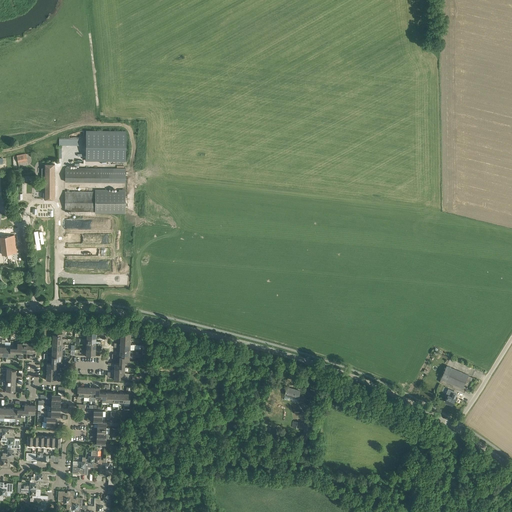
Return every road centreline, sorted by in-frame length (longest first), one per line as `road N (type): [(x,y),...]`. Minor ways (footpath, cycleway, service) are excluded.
road 1 (unclassified): [(454,428),(337,370),(192,329),(81,307),(0,313)]
road 2 (track): [(124,164),(133,144),(119,123),(82,124),(0,151)]
